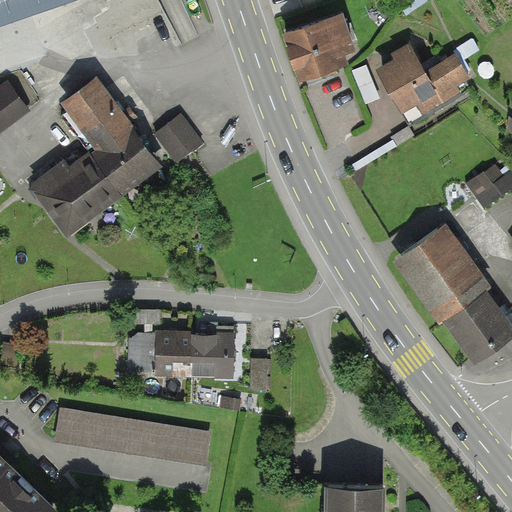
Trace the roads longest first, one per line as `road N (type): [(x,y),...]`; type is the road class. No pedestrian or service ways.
road 1 (residential): [(360,281),(301,309),(88,297),(0,324)]
road 2 (secondary): [(360,281),(298,165),(238,0)]
road 3 (secondary): [(465,422),(360,281)]
